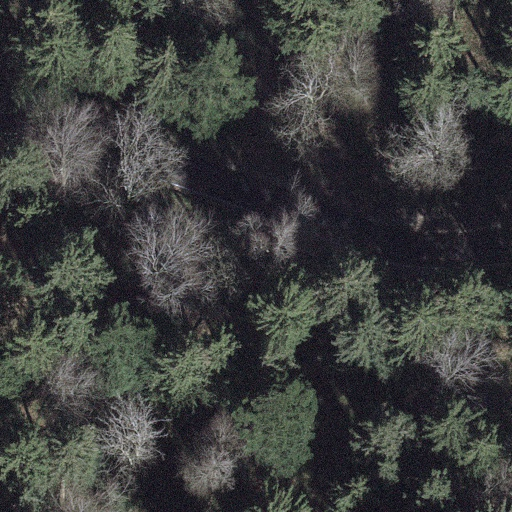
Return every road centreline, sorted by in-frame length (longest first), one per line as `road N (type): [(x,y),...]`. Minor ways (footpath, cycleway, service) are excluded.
road 1 (track): [(0,122),(204,180),(468,224),(511,218)]
road 2 (track): [(366,207),(511,388)]
